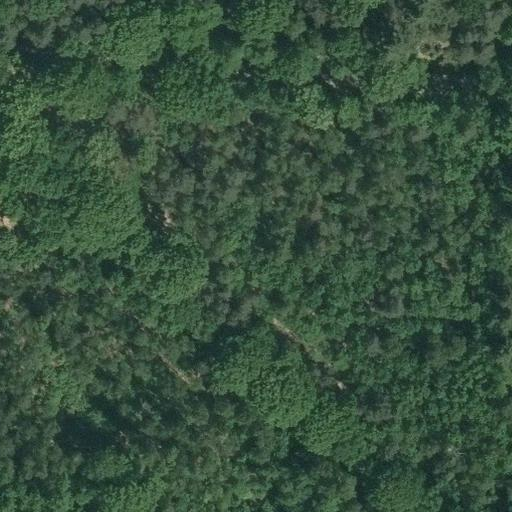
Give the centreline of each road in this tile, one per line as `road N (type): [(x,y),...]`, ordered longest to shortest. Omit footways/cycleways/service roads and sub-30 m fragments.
road 1 (unclassified): [(415,511),(0,154)]
road 2 (unclassified): [(511,98),(0,43)]
